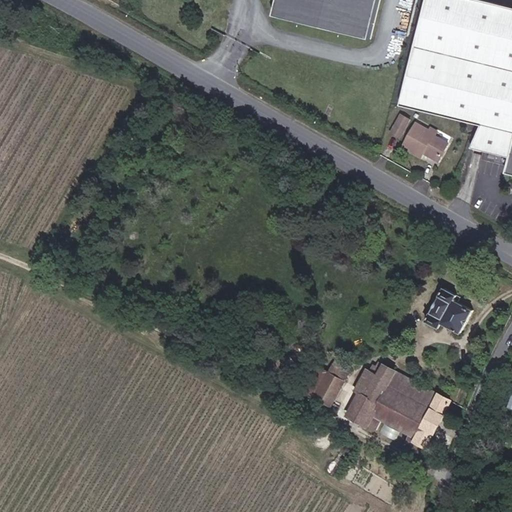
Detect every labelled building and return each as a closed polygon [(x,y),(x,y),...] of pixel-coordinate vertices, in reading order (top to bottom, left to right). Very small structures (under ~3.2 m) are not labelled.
[(511,0),(279,0),(277,14),(372,37),(381,0),(511,0)] [(511,9),(501,6),(502,3),(491,0),(428,0),(403,103),(451,117),(484,126),(473,148),(511,159),(511,165),(506,175),(511,177),(511,9)] [(394,131),(402,136),(413,120),(405,115),(394,131)] [(438,158),(448,144),(436,135),(438,132),(433,128),(430,132),(421,125),(407,143),(421,153),(425,149),(438,158)] [(462,336),(476,310),(457,300),(458,296),(443,288),(427,322),(443,330),(445,327),(462,336)] [(318,398),(338,406),(352,368),(333,361),(318,398)] [(376,423),(429,449),(454,403),(384,365),(382,369),(378,367),(372,379),(378,382),(370,397),(363,394),(349,422),(371,433),(376,423)]
